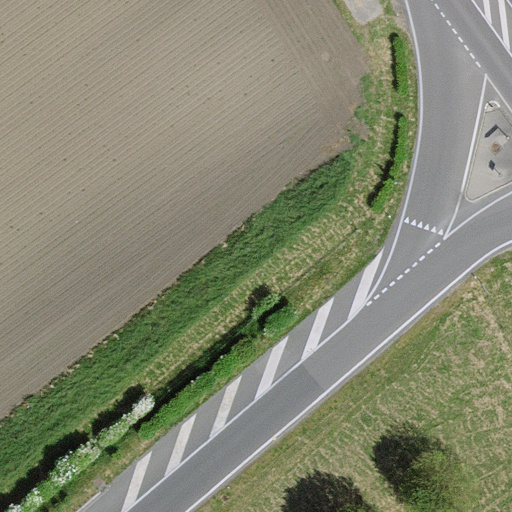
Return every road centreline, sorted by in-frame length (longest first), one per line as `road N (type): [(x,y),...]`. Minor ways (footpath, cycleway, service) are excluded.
road 1 (motorway): [(400,300),(154,511)]
road 2 (motorway): [(450,0),(443,151),(400,300)]
road 3 (motorway): [(511,217),(400,300)]
